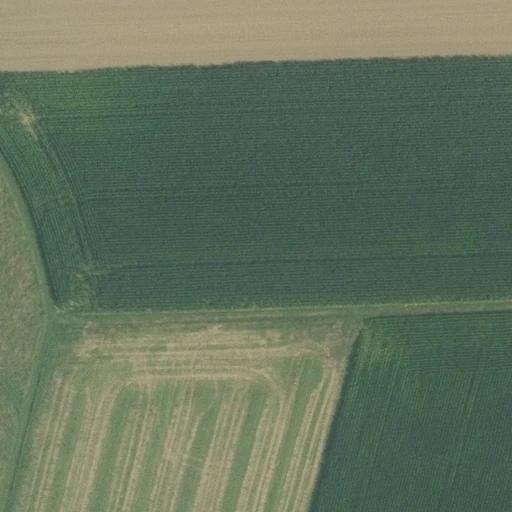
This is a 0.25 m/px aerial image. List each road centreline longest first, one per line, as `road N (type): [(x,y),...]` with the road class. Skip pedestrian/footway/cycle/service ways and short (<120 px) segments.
road 1 (track): [(65,332),(511,319)]
road 2 (track): [(0,163),(34,206),(64,312),(19,511)]
